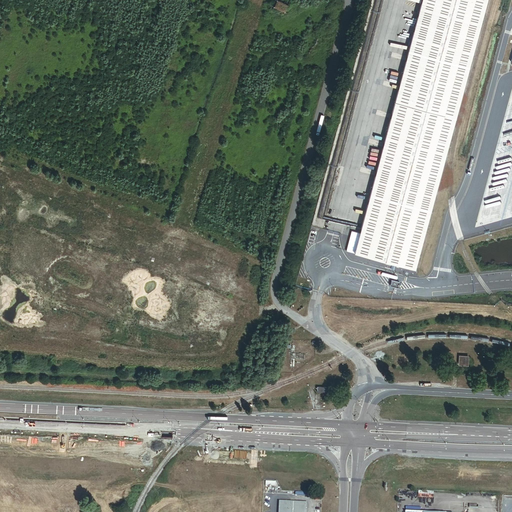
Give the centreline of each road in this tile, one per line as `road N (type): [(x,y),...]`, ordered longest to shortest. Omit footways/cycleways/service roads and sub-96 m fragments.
road 1 (unclassified): [(369,387),(362,363),(280,304),(274,291),(348,0)]
road 2 (secondary): [(286,424),(0,408)]
road 3 (secondary): [(0,422),(274,439)]
road 4 (secondary): [(511,433),(357,427)]
